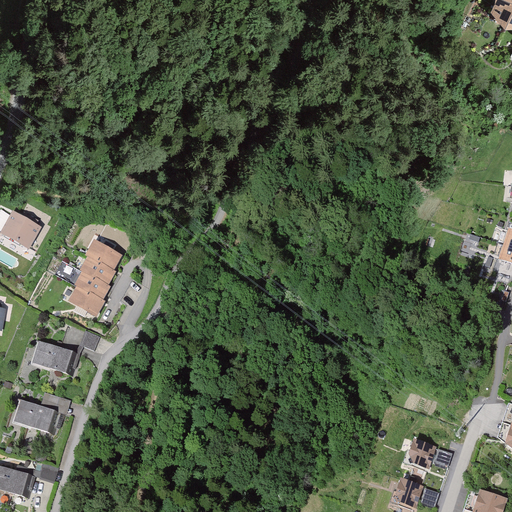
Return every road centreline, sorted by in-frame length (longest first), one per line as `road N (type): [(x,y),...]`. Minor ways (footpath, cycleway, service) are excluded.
road 1 (track): [(52,511),(91,377),(153,288),(209,229),(245,170),(318,0)]
road 2 (residential): [(448,511),(495,401),(511,337)]
road 3 (unclassified): [(10,146),(47,0)]
